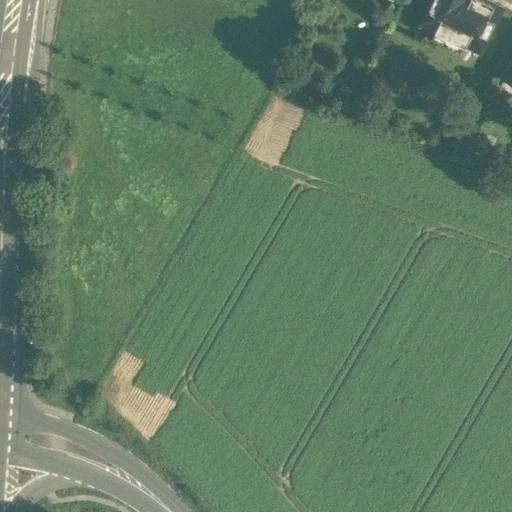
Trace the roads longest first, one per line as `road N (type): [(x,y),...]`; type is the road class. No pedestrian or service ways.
road 1 (tertiary): [(164,511),(103,465),(41,438),(0,433)]
road 2 (secondary): [(0,133),(9,0)]
